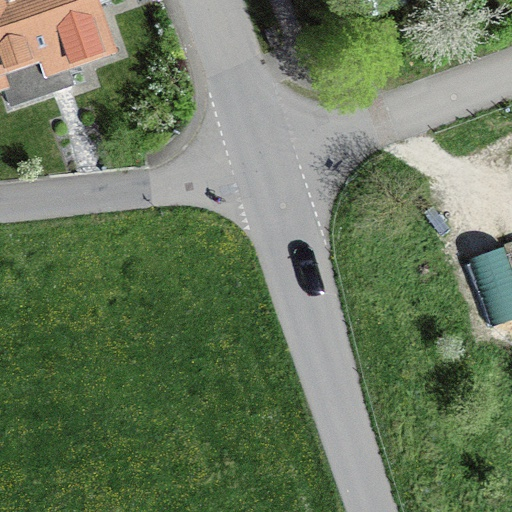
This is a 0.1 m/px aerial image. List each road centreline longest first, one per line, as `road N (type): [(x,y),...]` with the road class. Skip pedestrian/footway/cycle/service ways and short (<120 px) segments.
road 1 (residential): [(259,169),(365,511)]
road 2 (residential): [(511,81),(259,169)]
road 3 (residential): [(259,169),(133,196),(0,209)]
road 4 (residential): [(202,0),(259,169)]
